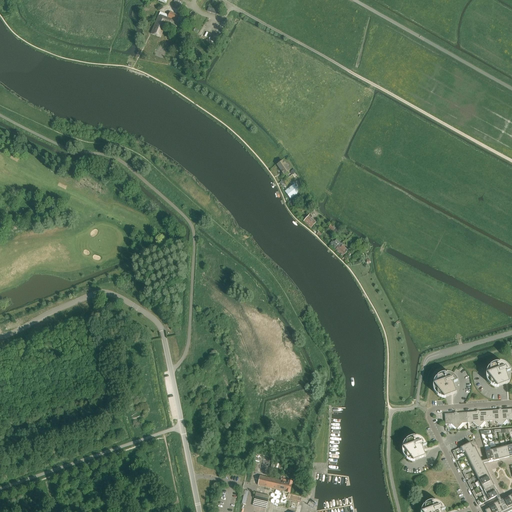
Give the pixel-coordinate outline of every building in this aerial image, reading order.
[(169,16),(160,12),(151,34),(160,38),(165,26),(168,27),(167,29),(169,30),(171,26),(180,29),(181,24),(183,25),(185,22),(183,21),(184,18),(179,16),(170,12),(169,16)] [(289,170),(285,165),(286,164),(285,163),(284,162),(283,162),(278,165),(284,174),(289,170)] [(299,192),(294,185),(286,192),(291,198),(299,192)] [(311,228),(315,223),(316,223),(308,216),(304,222),(310,228),(311,228)] [(335,228),(331,225),(328,228),(337,235),(341,231),(336,227),(335,228)] [(335,250),(336,251),(342,246),(341,244),(336,240),(334,243),(333,241),(330,245),(335,250)] [(342,257),(348,251),(342,246),(336,251),(342,257)] [(488,365),(490,364),(491,364),(492,363),(493,363),(495,363),(496,362),(497,362),(500,363),(500,362),(498,362),(497,362),(496,362),(495,362),(493,362),(492,363),(490,363),(489,364),(487,366),(486,368),(485,369),(485,371),(484,373),(485,376),(485,379),(486,382),(488,384),(490,386),(492,387),(495,388),(497,388),(497,387),(494,383),(490,384),(490,385),(489,384),(487,381),(486,379),(490,378),(487,374),(485,373),(485,372),(490,373),(490,370),(487,366),(488,365)] [(490,370),(490,373),(487,374),(490,378),(490,384),(494,383),(497,387),(509,383),(505,372),(504,371),(506,371),(507,372),(511,371),(510,370),(510,369),(509,368),(508,367),(508,366),(507,366),(507,365),(506,365),(505,364),(503,363),(502,363),(501,362),(500,362),(500,363),(490,367),(490,370)] [(435,376),(436,375),(438,375),(440,374),(442,373),(444,373),(447,374),(447,373),(445,373),(444,373),(442,373),(440,373),(438,374),(437,375),(435,375),(433,377),(432,379),(432,382),(431,385),(431,387),(432,390),(433,393),(435,395),(437,397),(439,398),(442,399),(444,398),(441,394),(437,395),(437,396),(436,395),(434,392),(433,390),(437,389),(434,385),(432,384),(432,383),(437,383),(437,380),(434,377),(435,376)] [(451,382),(453,381),(454,383),(458,382),(457,381),(457,380),(456,379),(456,378),(455,377),(454,377),(454,376),(453,375),(452,375),(451,374),(450,374),(449,374),(448,373),(447,373),(447,374),(437,377),(437,380),(437,383),(434,385),(437,389),(437,395),(441,394),(444,398),(456,394),(453,383),(452,383),(451,382)] [(501,426),(500,409),(499,409),(498,410),(489,411),(490,421),(495,421),(501,426)] [(511,420),(511,409),(502,410),(501,409),(500,409),(501,426),(506,420),(511,420)] [(479,428),(478,411),(477,411),(476,412),(467,413),(468,423),(473,423),(479,428)] [(490,421),(489,411),(480,412),(479,411),(478,411),(479,428),(484,422),(490,421)] [(468,423),(467,413),(458,413),(457,412),(456,413),(457,430),(462,423),(468,423)] [(457,430),(456,413),(455,413),(454,414),(444,414),(445,425),(451,424),(457,430)] [(420,445),(422,445),(423,447),(427,445),(426,444),(426,443),(425,442),(425,441),(424,440),(423,440),(422,439),(421,438),(420,438),(419,437),(417,437),(416,436),(416,437),(406,441),(406,447),(403,448),(406,452),(407,459),(410,457),(413,461),(413,462),(426,457),(422,446),(421,447),(420,445)] [(463,453),(465,452),(472,448),(473,447),(470,443),(460,448),(463,453)] [(465,452),(467,457),(477,452),(475,446),(473,447),(472,448),(465,452)] [(507,446),(501,447),(504,458),(509,457),(507,446)] [(501,447),(496,449),(499,460),(504,458),(501,447)] [(496,449),(491,450),(493,460),(494,461),(499,460),(496,449)] [(487,460),(485,460),(485,463),(494,461),(493,460),(491,450),(485,452),(487,460)] [(467,457),(469,461),(480,456),(477,452),(467,457)] [(469,461),(472,466),(482,461),(480,456),(469,461)] [(483,464),(485,463),(485,460),(482,461),(472,466),(474,471),(484,466),(483,464)] [(474,471),(477,476),(487,471),(484,466),(474,471)] [(477,476),(479,481),(489,476),(487,471),(477,476)] [(287,483),(268,478),(260,476),(258,486),(282,491),(283,492),(285,493),(285,492),(290,494),(293,482),(288,480),(287,483)] [(481,486),(491,481),(492,481),(489,476),(479,481),(477,482),(479,487),(481,486)] [(492,481),(491,481),(481,486),(479,487),(482,492),(494,486),(492,481)] [(484,497),(486,495),(496,490),(494,486),(482,492),(484,497)] [(496,490),(486,495),(484,497),(487,502),(496,497),(498,499),(500,498),(496,490)] [(256,493),(253,506),(266,509),(269,496),(256,493)] [(508,511),(510,511),(504,500),(504,499),(501,500),(500,498),(498,499),(499,501),(504,511),(508,511)] [(439,510),(441,509),(442,511),(445,509),(445,508),(445,507),(444,507),(444,506),(443,505),(442,504),(441,503),(440,502),(439,502),(438,501),(437,501),(436,501),(435,501),(424,505),(425,511),(421,511),(441,511),(440,510),(440,511),(439,510)] [(494,504),(494,505),(497,511),(504,511),(499,501),(494,504)]
